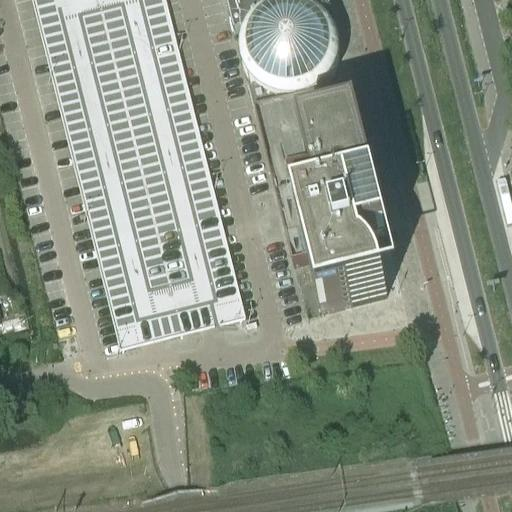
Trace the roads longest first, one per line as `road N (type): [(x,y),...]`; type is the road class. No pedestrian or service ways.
road 1 (secondary): [(400,0),(511,448)]
road 2 (secondary): [(511,290),(439,0)]
road 3 (unclassified): [(179,511),(162,405),(151,389),(92,391),(63,369)]
